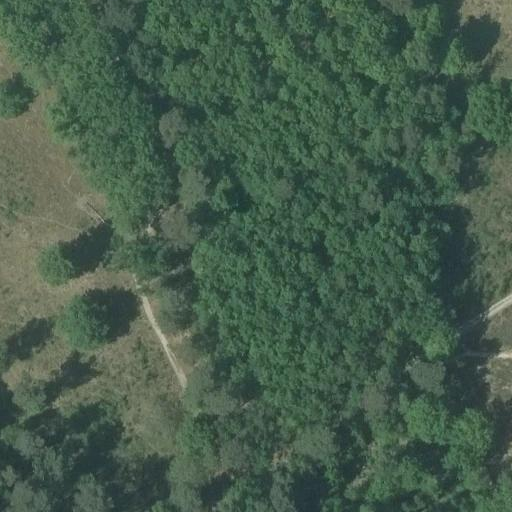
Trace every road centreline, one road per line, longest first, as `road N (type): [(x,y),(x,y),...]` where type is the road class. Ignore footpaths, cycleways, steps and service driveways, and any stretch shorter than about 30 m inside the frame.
road 1 (track): [(199,500),(411,388),(511,317)]
road 2 (track): [(492,511),(411,388)]
